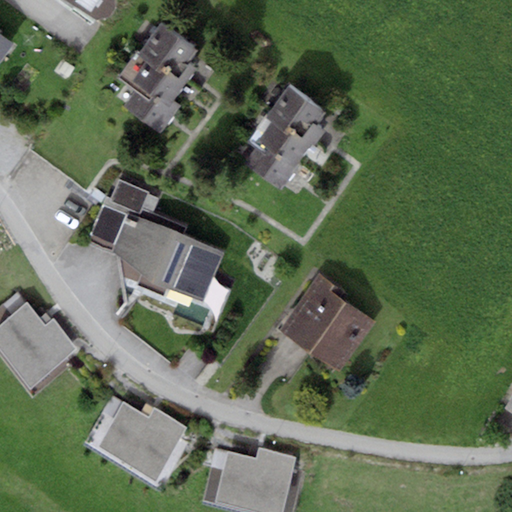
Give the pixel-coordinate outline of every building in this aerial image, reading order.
[(112,0),(68,0),(97,21),(112,0)] [(174,100),(198,68),(189,62),(198,50),(162,24),(141,52),(138,50),(118,78),(135,91),(124,107),(160,133),(181,105),(174,100)] [(0,62),(14,44),(0,33),(0,62)] [(326,132),(316,124),(325,113),(291,87),(248,142),(256,149),(245,163),(280,191),(299,167),(296,165),(312,144),(315,147),(326,132)] [(222,253),(129,214),(112,252),(153,283),(201,303),(222,253)] [(349,294),(320,274),(281,331),(340,371),(374,323),(344,302),(349,294)] [(45,326),(26,303),(0,324),(0,351),(30,387),(77,348),(53,319),(45,326)] [(149,418),(124,403),(99,447),(157,480),(187,427),(154,408),(149,418)] [(256,458),(228,451),(216,502),(257,511),(282,511),(296,458),(259,449),(256,458)]
